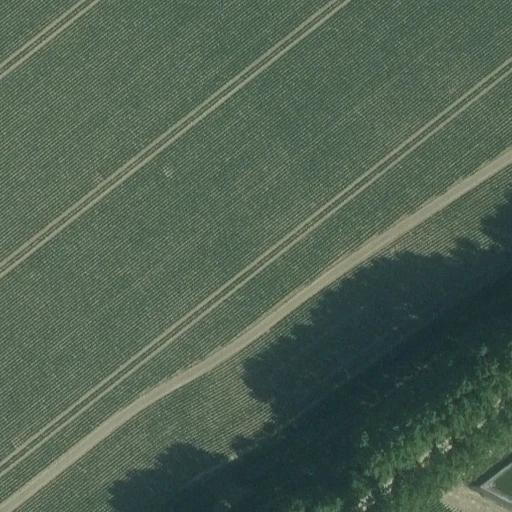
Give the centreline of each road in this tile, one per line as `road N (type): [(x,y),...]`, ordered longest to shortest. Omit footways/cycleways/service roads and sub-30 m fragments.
road 1 (track): [(223,511),(466,334),(472,325),(460,300)]
road 2 (track): [(361,511),(511,397)]
